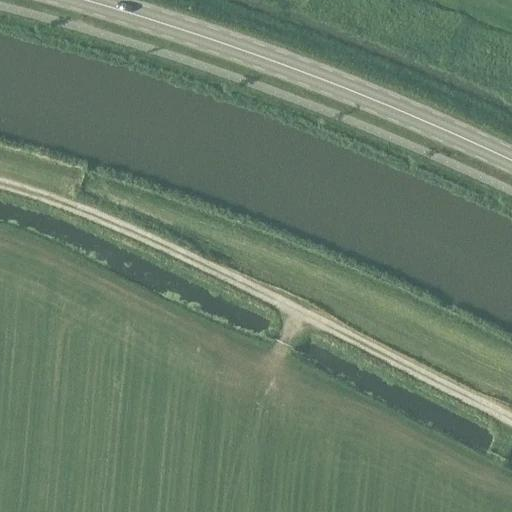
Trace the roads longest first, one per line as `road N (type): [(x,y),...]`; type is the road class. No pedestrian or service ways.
road 1 (track): [(0,182),(121,225),(511,418)]
road 2 (primary): [(511,163),(338,88),(84,0)]
